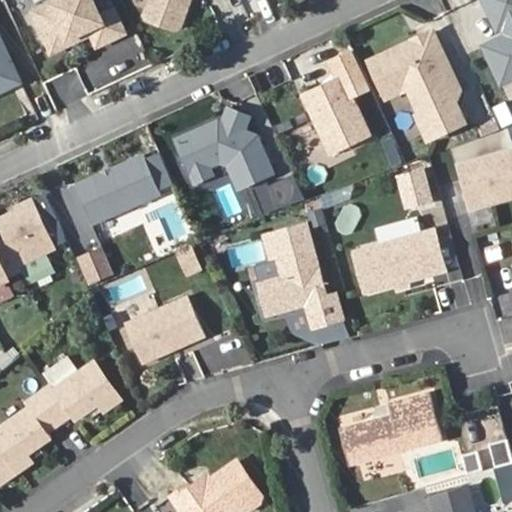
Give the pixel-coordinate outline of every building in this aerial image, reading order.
[(94,0),(59,0),(34,12),(53,53),(83,39),(81,34),(91,30),(93,34),(98,46),(127,33),(115,8),(102,15),(94,0)] [(150,0),(145,15),(148,21),(175,31),(182,28),(192,0),(191,0),(150,0)] [(511,0),(483,0),(499,33),(505,29),(509,37),(502,40),(484,48),(502,86),(511,81),(511,0)] [(505,29),(499,33),(502,40),(509,37),(505,29)] [(91,30),(81,34),(83,39),(93,34),(91,30)] [(415,41),(370,62),(387,99),(412,87),(425,93),(434,111),(419,118),(430,141),(466,125),(455,101),(458,100),(461,92),(433,33),(426,36),(429,41),(418,47),(415,41)] [(0,34),(0,92),(0,93),(1,87),(5,85),(7,89),(22,82),(0,34)] [(426,36),(415,41),(418,47),(429,41),(426,36)] [(344,77),(304,96),(332,155),(372,137),(344,77)] [(221,123),(178,142),(193,177),(212,169),(222,164),(231,168),(241,191),(277,176),(260,138),(247,133),(253,119),(231,111),(225,125),(221,123)] [(511,152),(459,167),(470,209),(503,201),(501,196),(510,194),(511,195),(511,152)] [(145,156),(77,186),(94,225),(162,195),(145,156)] [(212,169),(193,177),(197,186),(216,178),(212,169)] [(401,179),(409,208),(432,202),(424,173),(401,179)] [(216,189),(228,216),(242,210),(230,183),(216,189)] [(0,284),(12,279),(11,276),(25,270),(22,264),(57,248),(35,200),(18,208),(20,211),(0,220),(8,237),(0,241),(0,284)] [(311,223),(325,221),(322,200),(308,202),(311,223)] [(307,225),(272,235),(284,278),(261,285),(269,314),(308,303),(327,298),(307,225)] [(435,232),(355,254),(366,292),(445,271),(435,232)] [(78,255),(91,285),(117,273),(104,243),(78,255)] [(187,276),(204,268),(193,243),(176,251),(187,276)] [(31,281),(57,271),(51,255),(25,265),(31,281)] [(257,262),(259,277),(278,274),(275,259),(257,262)] [(327,298),(308,303),(314,327),(343,319),(337,295),(327,298)] [(188,297),(125,325),(143,364),(205,336),(188,297)] [(511,323),(502,324),(503,341),(511,340),(511,323)] [(124,399),(98,361),(58,389),(54,384),(29,402),(32,407),(0,428),(0,482),(1,484),(36,460),(31,452),(54,436),(50,431),(74,414),(78,420),(101,404),(106,411),(124,399)] [(509,432),(511,431),(511,391),(502,394),(509,432)] [(339,432),(349,468),(442,441),(429,394),(387,406),(391,418),(339,432)] [(506,505),(511,503),(511,454),(507,440),(485,447),(506,505)] [(189,485),(173,496),(184,511),(237,511),(239,511),(242,506),(260,493),(239,461),(215,478),(214,483),(206,488),(201,481),(191,488),(189,485)] [(212,474),(201,481),(206,488),(214,483),(215,478),(212,474)] [(466,486),(429,495),(433,510),(470,500),(466,486)] [(242,506),(239,511),(244,511),(246,511),(265,500),(260,493),(242,506)] [(473,511),(470,500),(433,510),(433,511),(473,511)]
